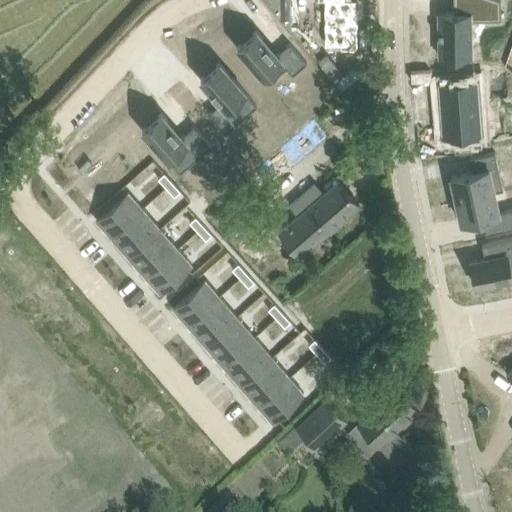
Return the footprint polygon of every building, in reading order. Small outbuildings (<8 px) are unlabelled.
[(289,0),(263,0),(285,26),(290,31),(289,0)] [(339,0),(313,0),(313,6),(319,6),(320,50),(351,49),(350,4),(339,4),(339,0)] [(453,0),(453,11),(438,11),(439,55),(471,55),(470,18),(501,18),(500,0),(453,0)] [(256,29),(237,45),(269,81),(286,66),(292,73),(307,61),(289,41),(276,52),(256,29)] [(219,61),(200,77),(221,101),(208,112),(225,132),(257,104),(219,61)] [(481,81),(445,84),(449,137),(485,134),(481,81)] [(239,171),(263,152),(287,182),(336,143),(293,89),(220,147),(239,171)] [(161,111),(142,128),(180,171),(212,144),(194,124),(181,135),(161,111)] [(453,183),(450,184),(452,197),(493,188),(494,189),(503,187),(495,150),(469,156),(472,169),(451,173),(453,183)] [(164,171),(158,177),(166,186),(172,180),(164,171)] [(338,179),(279,230),(300,255),(359,203),(338,179)] [(172,180),(166,186),(174,195),(180,189),(172,180)] [(493,188),(452,197),(455,211),(459,210),(461,220),(482,215),(486,232),(511,226),(511,207),(498,210),(494,189),(493,188)] [(128,190),(96,218),(111,235),(143,207),(128,190)] [(143,207),(111,235),(128,255),(160,227),(143,207)] [(196,215),(189,221),(198,230),(204,224),(196,215)] [(204,224),(198,230),(206,238),(212,233),(204,224)] [(160,227),(128,255),(146,275),(178,247),(160,227)] [(485,257),(470,260),(475,284),(511,275),(511,236),(482,243),(485,257)] [(178,247),(146,275),(160,291),(192,263),(178,247)] [(238,262),(232,268),(240,277),(246,271),(238,262)] [(246,271),(240,277),(248,286),(254,280),(246,271)] [(205,279),(173,307),(188,323),(220,295),(205,279)] [(220,295),(188,323),(205,343),(237,315),(220,295)] [(274,302),(268,307),(276,316),(282,311),(274,302)] [(282,311),(276,316),(285,325),(291,320),(282,311)] [(237,315),(205,343),(223,364),(255,336),(237,315)] [(255,336),(223,364),(241,384),(273,356),(255,336)] [(315,338),(309,343),(317,352),(323,347),(315,338)] [(323,347),(317,352),(325,361),(331,356),(323,347)] [(273,356),(241,384),(258,404),(290,376),(273,356)] [(290,376),(258,404),(272,420),(304,392),(290,376)] [(398,383),(357,421),(378,445),(380,443),(394,459),(409,445),(394,430),(420,406),(398,383)] [(291,454),(308,438),(316,448),(347,419),(326,397),(300,422),(280,441),(291,454)] [(229,511),(219,503),(210,511),(229,511)]
